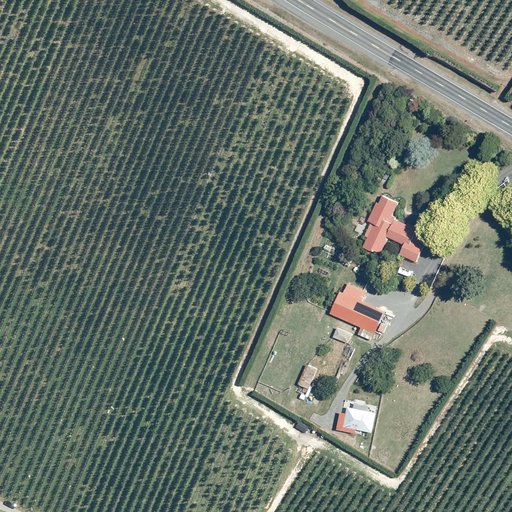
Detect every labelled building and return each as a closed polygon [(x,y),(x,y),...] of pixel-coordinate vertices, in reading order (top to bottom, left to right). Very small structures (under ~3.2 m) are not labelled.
[(382,193),(378,202),(375,200),(367,221),(370,222),(364,235),(367,236),(363,245),(382,254),(389,237),(403,243),(399,254),(419,262),(428,241),(415,235),(419,228),(392,216),(399,200),(382,193)] [(384,332),(392,314),(362,300),(366,290),(347,281),(342,292),(338,290),(328,311),(360,326),(357,333),(370,339),(375,328),(384,332)] [(352,333),(337,326),(332,336),(348,343),(352,333)] [(316,367),(306,363),(297,383),(308,387),(316,367)] [(374,411),(344,405),(339,427),(352,430),(353,427),(370,431),(374,411)]
